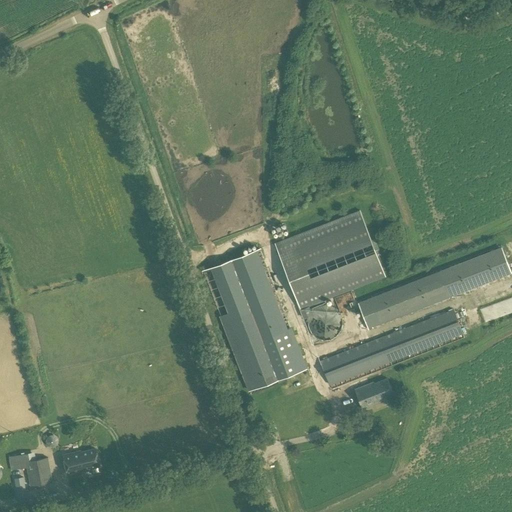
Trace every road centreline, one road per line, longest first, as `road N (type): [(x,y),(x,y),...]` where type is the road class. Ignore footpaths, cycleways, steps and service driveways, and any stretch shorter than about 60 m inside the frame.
road 1 (unclassified): [(270,511),(96,10)]
road 2 (unknown): [(55,459),(65,491),(83,493),(249,450)]
